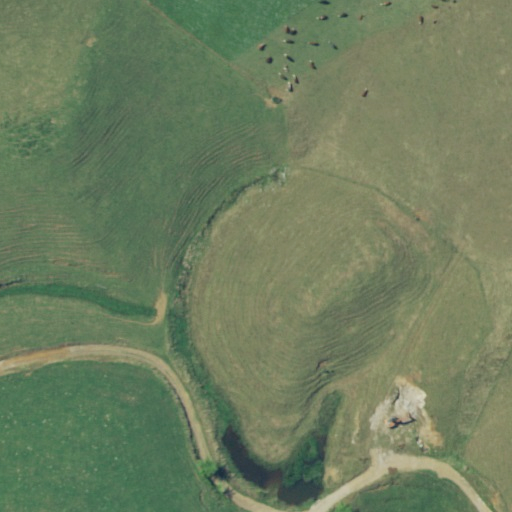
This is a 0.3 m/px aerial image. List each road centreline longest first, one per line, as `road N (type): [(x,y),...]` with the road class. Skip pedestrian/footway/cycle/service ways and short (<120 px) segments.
road 1 (track): [(0,365),(37,355),(117,355),(179,390),(214,466),(264,511)]
road 2 (track): [(318,511),(361,477),(396,470),(458,481),(484,511)]
